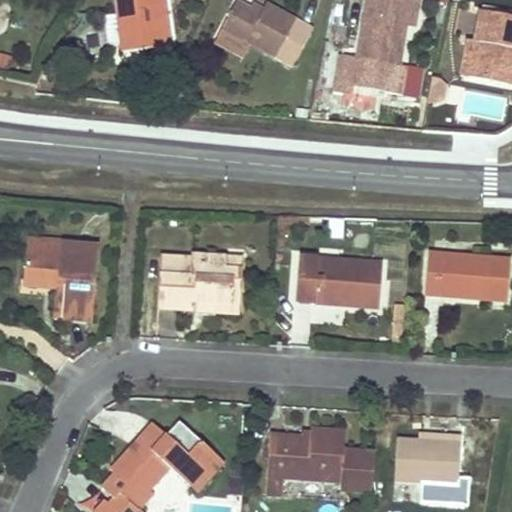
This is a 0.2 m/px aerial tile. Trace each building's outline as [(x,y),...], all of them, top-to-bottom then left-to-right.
[(163,28),(159,0),(113,0),(120,54),(170,48),(167,28),(163,28)] [(159,0),(163,28),(167,28),(163,0),(159,0)] [(407,67),(404,66),(400,66),(407,27),(411,0),(367,0),(357,58),(340,56),(334,90),(351,93),(352,87),(402,95),(407,67)] [(411,0),(407,27),(413,28),(417,0),(411,0)] [(263,10),(261,13),(260,16),(249,10),(236,3),(222,28),(250,44),(292,67),(313,30),(266,4),(263,10)] [(263,10),(252,4),(249,10),(260,16),(261,13),(263,10)] [(511,18),(480,12),(474,42),(468,78),(508,85),(511,62),(511,18)] [(250,44),(222,28),(214,42),(242,57),(250,44)] [(467,41),(460,76),(468,78),(474,42),(467,41)] [(440,82),(431,80),(426,104),(435,106),(443,103),(447,88),(440,82)] [(23,279),(44,281),(65,283),(61,319),(91,323),(99,248),(62,244),(60,258),(26,255),(23,279)] [(466,258),(466,260),(466,261),(444,260),(444,255),(426,254),(424,296),(488,300),(489,297),(508,299),(511,257),(492,256),(492,260),(466,258)] [(191,277),(192,258),(161,256),(159,275),(191,277)] [(194,311),(194,307),(195,304),(232,306),(233,290),(240,290),(241,270),(225,269),(226,260),(192,258),(191,277),(159,275),(157,308),(194,311)] [(318,263),(318,262),(318,260),(299,258),(295,303),(378,310),(382,265),(341,262),(341,265),(318,263)] [(225,269),(241,270),(242,261),(226,260),(225,269)] [(54,319),(61,319),(65,283),(44,281),(23,279),(23,286),(56,290),(54,319)] [(194,311),(238,313),(240,290),(233,290),(232,306),(195,304),(194,307),(194,311)] [(114,475),(108,482),(138,510),(153,494),(149,490),(169,468),(187,485),(215,456),(179,423),(160,444),(153,438),(146,431),(110,470),(114,475)] [(341,491),(372,493),(374,463),(343,461),(344,450),(345,435),(310,432),(309,441),(270,438),(265,494),(278,495),(280,479),(342,484),(341,491)] [(426,443),(420,443),(396,442),(393,483),(424,485),(425,496),(457,498),(458,487),(460,441),(444,440),(444,445),(426,443)] [(343,461),(374,463),(375,453),(344,450),(343,461)] [(215,456),(187,485),(195,492),(222,463),(215,456)] [(140,511),(138,510),(108,482),(102,489),(112,499),(107,505),(104,502),(94,511),(140,511)]
